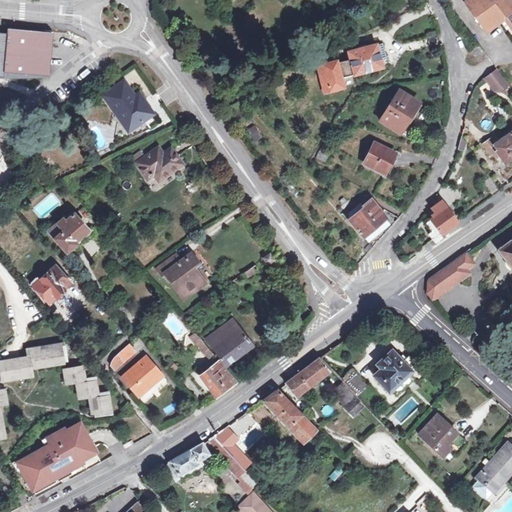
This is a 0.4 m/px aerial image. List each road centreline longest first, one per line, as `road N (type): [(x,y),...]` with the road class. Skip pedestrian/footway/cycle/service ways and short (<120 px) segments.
road 1 (tertiary): [(44,511),(165,447),(338,323)]
road 2 (residential): [(392,285),(382,256),(438,176),(455,104),(451,49),(432,0)]
road 3 (residential): [(290,241),(153,45)]
road 4 (tertiary): [(511,398),(392,285)]
road 5 (residential): [(0,150),(38,94),(108,39)]
road 6 (tertiary): [(392,285),(511,204)]
